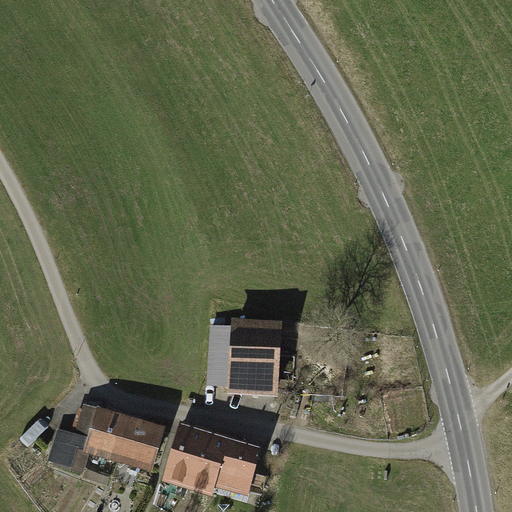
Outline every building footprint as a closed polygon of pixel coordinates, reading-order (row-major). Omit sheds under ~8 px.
[(230,403),(275,403),(274,330),(230,330),(230,403)] [(158,435),(81,409),(71,438),(56,433),(46,461),(78,472),(84,456),(144,476),(158,435)] [(183,498),(201,437),(172,428),(152,487),(183,498)] [(215,499),(229,446),(201,437),(183,498),(212,508),(215,499)] [(245,508),(258,454),(229,446),(215,499),(245,508)]
